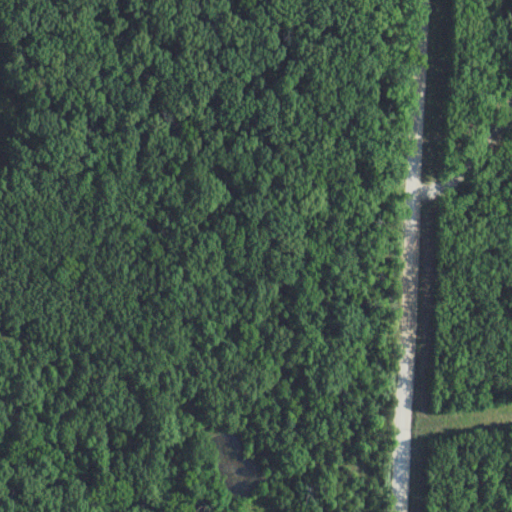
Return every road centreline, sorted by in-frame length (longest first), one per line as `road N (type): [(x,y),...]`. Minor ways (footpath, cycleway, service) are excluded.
road 1 (residential): [(398,511),(419,0)]
road 2 (residential): [(412,187),(441,187),(511,110)]
